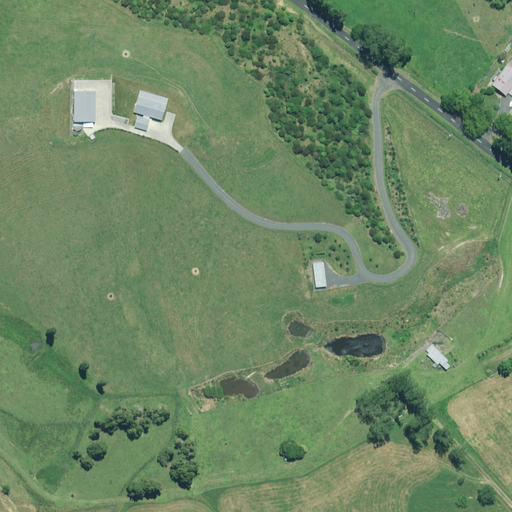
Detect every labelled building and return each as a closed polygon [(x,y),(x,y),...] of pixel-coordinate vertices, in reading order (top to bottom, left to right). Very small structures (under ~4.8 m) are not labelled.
[(511,69),(507,66),(491,85),(505,96),(507,93),(511,96),(511,95),(511,69)] [(94,122),(94,92),(74,91),(73,122),(94,122)] [(150,117),(161,120),(167,99),(140,91),(133,112),(138,114),(134,127),(146,131),(150,117)] [(325,287),(323,263),(313,264),(315,288),(325,287)] [(448,360),(432,345),(431,344),(425,351),(428,353),(426,355),(435,363),(433,365),(435,368),(439,363),(446,370),(450,366),(446,362),(448,360)]
